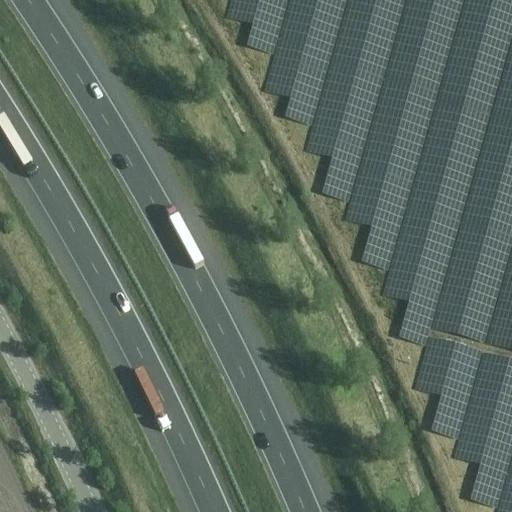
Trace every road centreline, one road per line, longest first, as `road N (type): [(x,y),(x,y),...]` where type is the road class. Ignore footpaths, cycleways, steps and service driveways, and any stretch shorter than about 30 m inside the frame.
road 1 (motorway): [(304,511),(228,343),(106,124),(24,0)]
road 2 (motorway): [(0,112),(158,391),(212,511)]
road 3 (unclassified): [(88,511),(0,331)]
